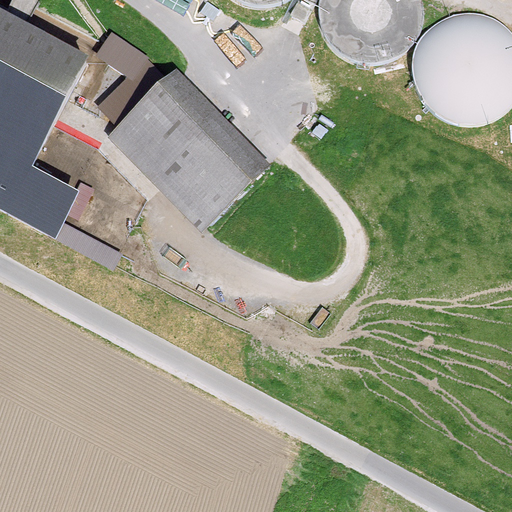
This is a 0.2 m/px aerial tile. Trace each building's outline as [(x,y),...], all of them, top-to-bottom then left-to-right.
[(295,0),(222,0),(224,2),(240,12),(258,15),(277,12),(293,4),(295,0)] [(413,47),(419,30),(420,12),(415,0),(318,0),(314,10),(314,28),(320,46),(332,60),(348,70),(366,73),(384,70),(401,61),(413,47)] [(511,106),(511,45),(503,34),(486,24),(467,21),(448,24),(431,33),(419,48),(412,66),(411,85),(418,103),(430,118),(446,128),(465,132),(484,129),(501,119),(511,106)] [(0,219),(53,248),(77,203),(28,177),(86,69),(0,23),(0,219)] [(269,175),(174,78),(106,144),(200,241),(269,175)]
